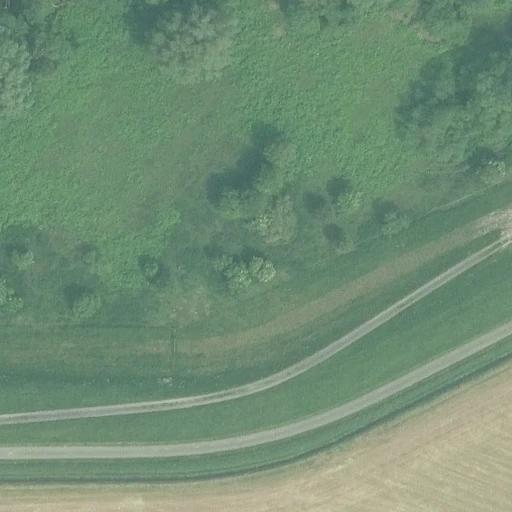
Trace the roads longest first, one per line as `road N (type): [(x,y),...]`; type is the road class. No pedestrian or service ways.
road 1 (track): [(0,420),(198,401),(257,386),(308,364),(511,235)]
road 2 (unclassified): [(0,454),(178,451),(282,433),(511,328)]
